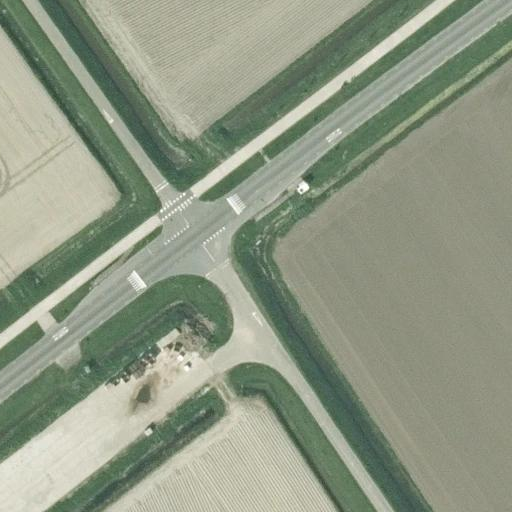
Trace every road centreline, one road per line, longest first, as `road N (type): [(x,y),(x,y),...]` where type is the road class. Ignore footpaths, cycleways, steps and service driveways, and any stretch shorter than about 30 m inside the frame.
road 1 (primary): [(195,234),(507,0)]
road 2 (unclassified): [(388,511),(195,234)]
road 3 (unclassified): [(195,234),(30,0)]
road 4 (primary): [(0,386),(195,234)]
